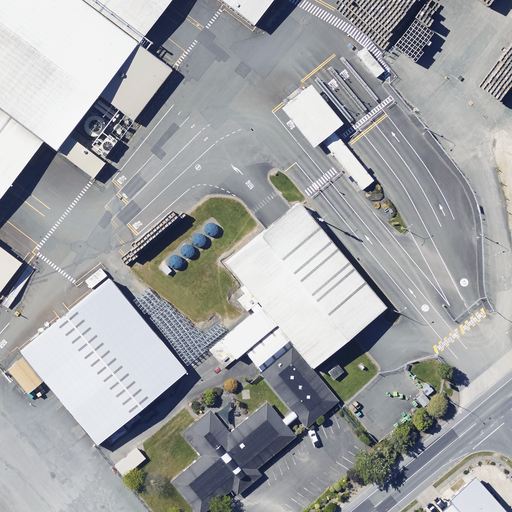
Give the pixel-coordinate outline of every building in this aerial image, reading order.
[(0,0),(0,294),(25,262),(0,242),(0,205),(42,150),(89,185),(173,74),(145,53),(184,0),(207,0),(253,34),(278,0),(0,0)] [(344,129),(312,91),(280,117),(312,155),(344,129)] [(386,313),(300,209),(226,269),(313,373),(386,313)] [(193,382),(120,290),(29,361),(102,453),(193,382)] [(329,406),(291,361),(258,388),(296,433),(329,406)] [(207,511),(289,445),(261,411),(229,438),(209,415),(178,440),(198,464),(166,490),(184,511),(207,511)] [(147,460),(139,450),(117,468),(125,478),(147,460)] [(507,511),(476,477),(435,511),(507,511)]
